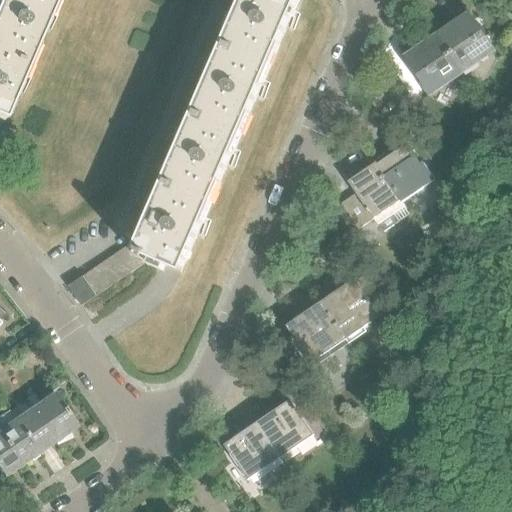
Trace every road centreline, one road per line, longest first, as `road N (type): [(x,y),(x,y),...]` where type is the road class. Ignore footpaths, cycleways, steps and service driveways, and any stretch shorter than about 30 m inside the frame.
road 1 (residential): [(143,442),(208,367),(375,0)]
road 2 (residential): [(143,442),(34,282),(0,247)]
